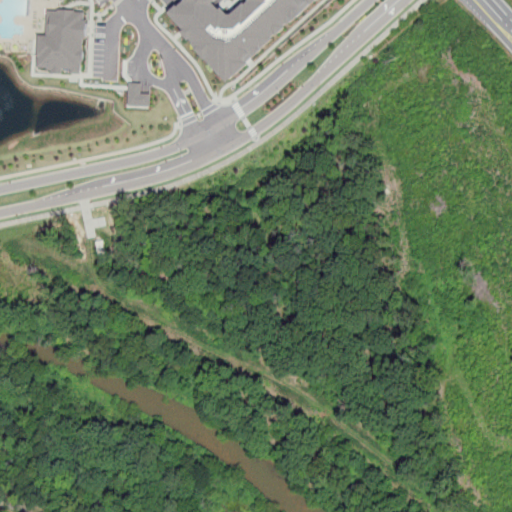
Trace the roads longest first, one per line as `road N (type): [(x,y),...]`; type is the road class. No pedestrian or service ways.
road 1 (tertiary): [(0,212),(148,181),(230,147),(288,108),(401,0)]
road 2 (tertiary): [(196,137),(0,190)]
road 3 (tertiary): [(370,0),(274,90),(219,126)]
